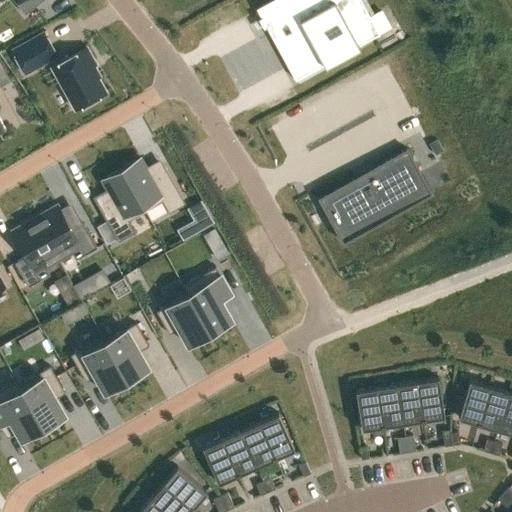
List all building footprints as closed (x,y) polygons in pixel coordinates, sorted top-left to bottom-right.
[(12,0),(24,14),(41,0),(12,0)] [(269,0),(256,8),(295,79),(379,33),(360,0),(269,0)] [(37,67),(56,56),(42,31),(11,49),(15,56),(27,49),(37,67)] [(85,48),(52,66),(75,107),(104,91),(91,66),(95,64),(85,48)] [(436,139),(428,143),(435,155),(442,150),(436,139)] [(406,148),(318,197),(342,241),(431,193),(406,148)] [(140,157),(121,168),(144,209),(161,200),(168,211),(183,202),(162,164),(148,172),(140,157)] [(110,194),(96,201),(118,240),(133,231),(127,219),(144,209),(121,168),(101,179),(110,194)] [(189,212),(193,219),(199,230),(213,222),(203,204),(189,212)] [(57,205),(34,218),(59,260),(72,253),(75,259),(96,247),(83,223),(71,229),(57,205)] [(34,218),(11,231),(25,255),(14,262),(28,286),(49,274),(45,268),(59,260),(34,218)] [(106,243),(116,237),(107,220),(96,226),(106,243)] [(224,244),(213,250),(218,259),(229,253),(224,244)] [(250,273),(255,285),(265,281),(270,292),(284,286),(274,263),(250,273)] [(215,266),(182,284),(209,330),(226,320),(227,322),(231,319),(219,298),(230,292),(215,266)] [(81,297),(96,288),(89,276),(74,285),(81,297)] [(186,293),(156,310),(166,328),(175,322),(178,327),(188,344),(192,341),(191,340),(209,330),(182,284),(182,285),(186,293)] [(102,335),(101,336),(125,377),(142,368),(143,369),(148,367),(138,350),(135,345),(145,339),(135,322),(105,339),(102,335)] [(101,336),(70,354),(82,375),(92,369),(95,374),(104,391),(109,389),(108,387),(125,377),(101,336)] [(16,378),(16,379),(42,425),(59,415),(60,417),(64,414),(55,397),(52,392),(62,387),(49,365),(19,383),(16,378)] [(437,377),(416,380),(422,419),(443,415),(437,377)] [(16,379),(0,387),(0,422),(9,418),(21,439),(25,436),(25,435),(42,425),(16,379)] [(469,379),(457,417),(478,423),(489,385),(469,379)] [(416,380),(396,383),(402,422),(422,419),(416,380)] [(396,383),(376,386),(383,425),(402,422),(396,383)] [(509,391),(489,385),(478,423),(497,429),(509,391)] [(376,386),(355,389),(361,428),(371,427),(373,434),(383,433),(376,386)] [(511,391),(509,391),(497,429),(511,432),(511,391)] [(278,412),(258,421),(274,457),(294,448),(278,412)] [(256,465),(274,457),(258,421),(239,429),(256,465)] [(239,429),(220,438),(236,474),(256,465),(239,429)] [(449,429),(441,430),(444,446),(451,444),(449,429)] [(458,431),(450,433),(452,444),(459,443),(458,431)] [(412,434),(404,436),(407,452),(415,450),(412,434)] [(407,452),(404,436),(396,437),(399,453),(407,452)] [(220,438),(201,446),(217,482),(236,474),(220,438)] [(490,452),(494,441),(486,439),(483,450),(490,452)] [(501,443),(494,441),(490,452),(498,455),(501,443)] [(366,446),(358,447),(360,459),(368,458),(366,446)] [(305,461),(298,465),(303,476),(310,472),(305,461)] [(193,507),(206,491),(176,465),(163,481),(193,507)] [(270,477),(262,480),(267,491),(275,488),(270,477)] [(262,480),(255,484),(260,495),(267,491),(262,480)] [(193,507),(163,481),(149,497),(166,511),(199,511),(193,507)] [(511,490),(507,487),(502,493),(511,501),(511,499),(511,490)] [(226,510),(233,507),(227,492),(220,495),(226,510)] [(502,493),(497,499),(506,507),(511,501),(502,493)] [(221,511),(226,510),(220,495),(212,499),(218,511),(221,511)] [(136,511),(166,511),(149,497),(136,511)]
